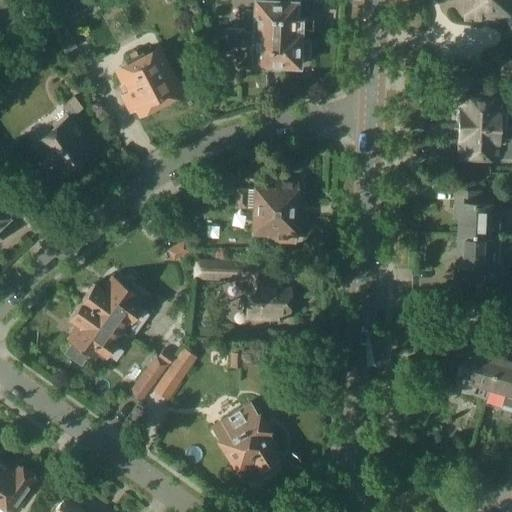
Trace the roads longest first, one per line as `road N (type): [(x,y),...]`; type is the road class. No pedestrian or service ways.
road 1 (residential): [(0,296),(67,228),(149,172),(232,127),(374,90)]
road 2 (residential): [(355,453),(370,329),(374,90)]
road 3 (residential): [(0,367),(194,511)]
